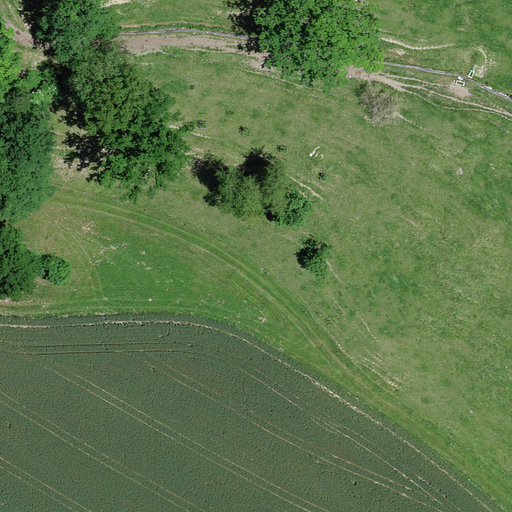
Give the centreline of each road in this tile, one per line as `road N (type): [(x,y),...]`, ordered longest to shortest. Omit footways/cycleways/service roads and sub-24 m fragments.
road 1 (track): [(511,505),(351,377),(263,281),(225,255),(116,209),(0,181)]
road 2 (track): [(0,20),(36,42),(201,40),(377,72),(511,114)]
